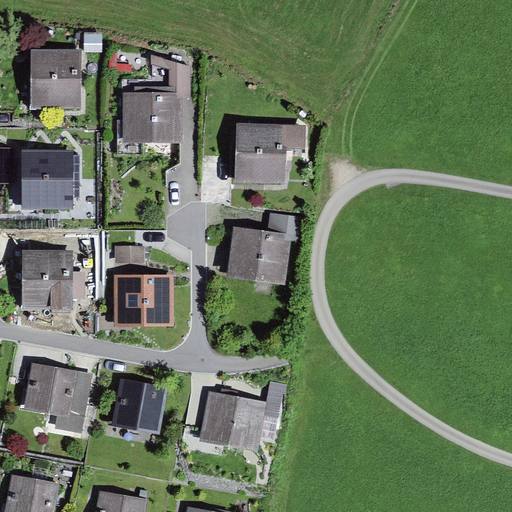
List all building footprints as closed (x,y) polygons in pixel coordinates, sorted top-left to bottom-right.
[(86,35),(86,54),(103,54),(103,35),(86,35)] [(80,52),(31,53),(32,111),(81,110),(80,52)] [(171,71),(171,63),(151,57),(151,66),(171,71)] [(191,68),(171,63),(171,71),(170,94),(177,94),(177,100),(183,100),(192,100),(191,68)] [(170,94),(124,94),(124,146),(183,147),(183,100),(177,100),(177,94),(170,94)] [(306,129),(237,126),(235,186),(286,188),(287,151),(306,151),(306,129)] [(73,153),(22,153),(23,213),(74,212),(74,200),(81,200),(80,157),(73,157),(73,153)] [(306,220),(270,215),(267,234),(303,239),(306,220)] [(292,240),(236,231),(229,279),(285,288),(292,240)] [(145,247),(116,247),(116,264),(145,264),(145,247)] [(75,251),(23,252),(23,312),(51,312),(51,315),(73,314),(73,306),(75,306),(75,251)] [(173,277),(115,278),(115,330),(173,330),(173,277)] [(30,364),(21,412),(58,419),(56,430),(81,434),(92,375),(30,364)] [(168,391),(122,382),(113,429),(159,437),(168,391)] [(284,394),(271,392),(267,415),(281,418),(284,394)] [(229,397),(210,394),(201,444),(257,454),(267,404),(229,397)] [(13,478),(7,511),(54,511),(59,486),(13,478)] [(101,494),(97,511),(145,511),(148,503),(101,494)]
